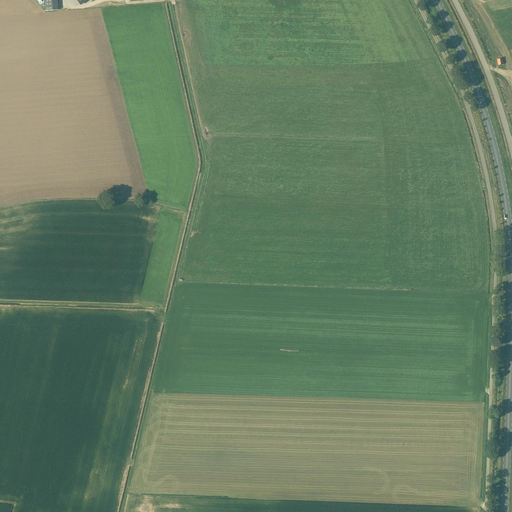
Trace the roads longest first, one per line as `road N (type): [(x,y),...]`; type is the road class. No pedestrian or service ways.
road 1 (unclassified): [(485,511),(494,261),(488,186),(466,103),(414,0)]
road 2 (primary): [(436,0),(492,139),(511,272)]
road 3 (primary): [(511,322),(504,511)]
road 4 (unclassified): [(511,147),(456,0)]
